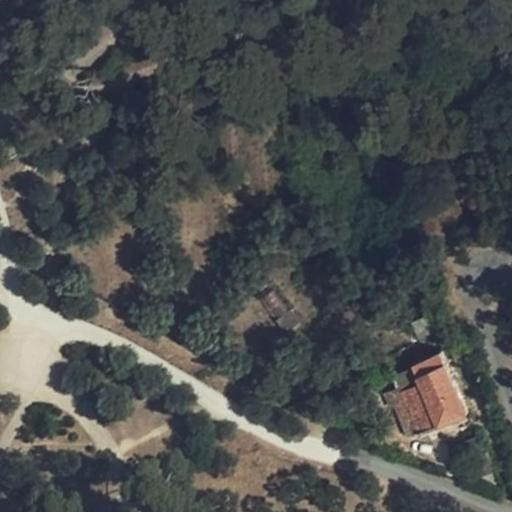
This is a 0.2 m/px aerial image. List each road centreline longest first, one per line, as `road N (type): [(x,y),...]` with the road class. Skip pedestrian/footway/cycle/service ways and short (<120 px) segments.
road 1 (track): [(511,501),(480,499),(279,440),(139,363),(63,332),(18,276),(0,217)]
road 2 (track): [(511,262),(483,262),(465,284),(465,307),(511,402)]
road 3 (track): [(0,466),(33,385),(59,356),(63,332)]
